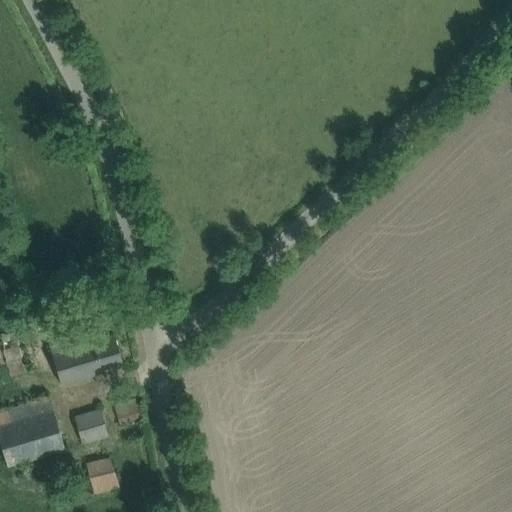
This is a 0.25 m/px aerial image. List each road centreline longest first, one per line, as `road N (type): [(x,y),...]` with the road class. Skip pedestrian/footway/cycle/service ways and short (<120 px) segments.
road 1 (unclassified): [(168,360),(491,61),(511,30)]
road 2 (unclassified): [(168,360),(118,164),(38,0)]
road 3 (unclassified): [(199,511),(168,360)]
